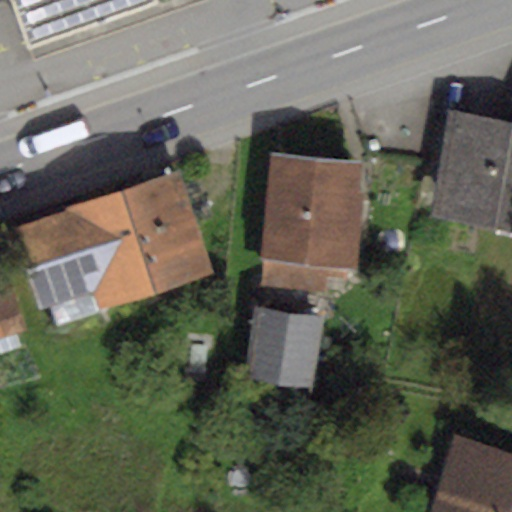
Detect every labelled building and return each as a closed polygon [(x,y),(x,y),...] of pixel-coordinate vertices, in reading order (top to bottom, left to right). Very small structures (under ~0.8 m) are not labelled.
[(9,0),(32,61),(203,0),(9,0)] [(511,112),(508,124),(452,115),(435,210),(511,224),(511,112)] [(354,168),(265,159),(254,266),(343,275),(354,168)] [(166,180),(1,235),(23,301),(83,282),(93,313),(198,278),(166,180)] [(0,272),(0,344),(21,338),(0,272)] [(323,322),(247,311),(237,385),(313,395),(323,322)] [(511,511),(511,462),(449,443),(427,511),(511,511)]
